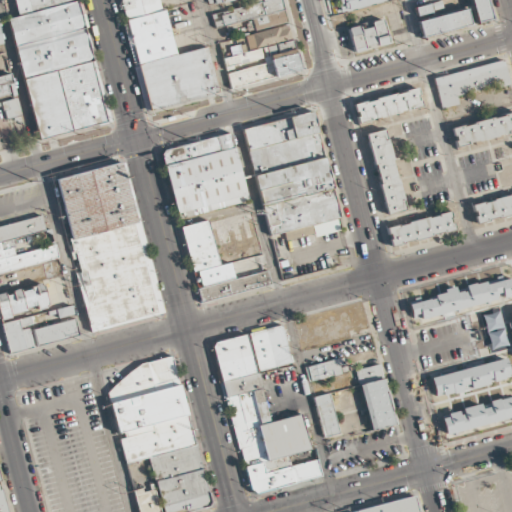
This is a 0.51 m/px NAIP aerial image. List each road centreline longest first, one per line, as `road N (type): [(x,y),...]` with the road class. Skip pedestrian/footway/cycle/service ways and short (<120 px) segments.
road 1 (residential): [(0,378),(511,241)]
road 2 (primary): [(101,0),(235,511)]
road 3 (secondary): [(330,85),(430,471)]
road 4 (residential): [(330,85),(0,175)]
road 5 (secondary): [(274,511),(511,448)]
road 6 (residential): [(511,31),(330,85)]
road 7 (primary): [(0,395),(31,511)]
